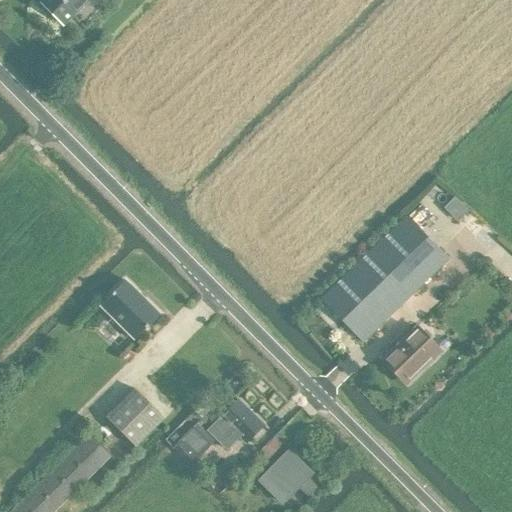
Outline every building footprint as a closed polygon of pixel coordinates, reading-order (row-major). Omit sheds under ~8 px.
[(44,0),(42,2),(64,25),(88,0),(44,0)] [(321,299),(363,342),(449,259),(407,216),(321,299)] [(126,280),(100,305),(135,340),(160,314),(126,280)] [(384,359),(408,383),(441,352),(417,327),(384,359)] [(107,417),(135,446),(164,417),(136,389),(107,417)] [(210,426),(207,429),(227,449),(240,436),(247,443),(264,425),(238,400),(210,426)] [(172,448),(190,467),(215,441),(197,423),(172,448)] [(54,511),(101,465),(110,456),(88,435),(11,511),(54,511)] [(275,437),(261,452),(269,459),(283,444),(275,437)] [(299,486),(308,496),(317,487),(307,477),(312,473),(289,450),(260,480),(283,502),(299,486)] [(235,463),(227,472),(234,480),(243,471),(235,463)]
